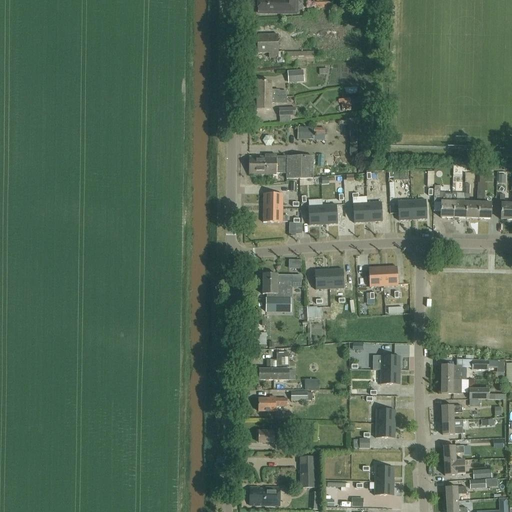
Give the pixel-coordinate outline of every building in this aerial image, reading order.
[(297,0),(258,0),(259,13),(297,14),(297,0)] [(275,58),(275,63),(296,64),(296,67),(307,67),(307,63),(313,63),(313,53),(278,53),(278,35),(259,35),(258,53),(270,53),(270,58),(275,58)] [(305,83),(304,71),(289,72),(290,84),(305,83)] [(258,82),(257,96),(287,93),(287,92),(279,92),(279,91),(271,91),(272,83),(258,82)] [(287,93),(257,96),(257,110),(271,110),(271,102),(287,102),(287,93)] [(342,103),(346,113),(356,110),(352,100),(342,103)] [(296,117),(296,108),(280,108),(280,117),(296,117)] [(314,128),(298,127),(298,139),(314,140),(314,128)] [(312,179),(312,171),(312,157),(287,158),(249,158),(249,175),(277,175),(277,173),(287,174),(287,179),(312,179)] [(493,183),(492,174),(480,174),(480,183),(493,183)] [(477,191),(477,203),(478,203),(478,219),(491,220),(491,204),(484,203),(484,192),(477,191)] [(440,218),(453,219),(454,203),(452,203),(444,202),(444,193),(440,193),(439,203),(441,203),(440,218)] [(453,219),(466,219),(466,203),(464,203),(456,203),(457,194),(452,194),(452,203),(454,203),(453,219)] [(466,219),(478,219),(478,203),(477,203),(469,203),(469,194),(464,194),(464,203),(466,203),(466,219)] [(264,195),(263,209),(282,209),(283,195),(264,195)] [(511,204),(504,204),(505,195),(500,195),(500,204),(501,205),(501,220),(511,220),(511,204)] [(412,201),(397,202),(399,221),(413,220),(412,201)] [(426,201),(412,201),(413,220),(427,220),(426,201)] [(381,203),(367,204),(368,223),(382,222),(381,203)] [(367,204),(353,205),(354,224),(368,223),(367,204)] [(322,206),(308,207),(309,226),(323,225),(322,206)] [(337,206),(322,206),(323,225),(338,225),(337,206)] [(282,216),(282,209),(263,209),(263,223),(282,223),(288,223),(288,216),(282,216)] [(397,267),(383,268),(384,287),(398,287),(397,267)] [(383,268),(369,269),(370,288),(376,287),(380,287),(384,287),(383,268)] [(343,270),(329,271),(330,290),(344,289),(343,270)] [(329,271),(315,271),(316,290),(330,290),(329,271)] [(278,276),(278,275),(262,275),(262,295),(267,295),(267,299),(266,299),(266,313),(290,313),(291,300),(291,286),(292,286),(292,276),(278,276)] [(359,298),(360,292),(351,291),(352,288),(349,288),(349,297),(359,298)] [(322,318),(322,309),(308,309),(308,322),(314,322),(314,319),(322,318)] [(288,362),(289,353),(277,353),(277,361),(267,360),(267,370),(258,370),(259,381),(274,380),(282,380),(296,380),(296,371),(293,371),(293,363),(288,362)] [(400,357),(381,357),(381,371),(400,371),(400,357)] [(504,361),(472,360),(472,370),(489,371),(489,368),(497,368),(497,372),(493,372),(493,379),(504,379),(504,361)] [(442,366),(441,380),(460,381),(461,374),(462,374),(462,367),(454,367),(454,366),(442,366)] [(400,371),(381,371),(381,385),(400,386),(400,371)] [(318,391),(317,380),(308,380),(308,391),(318,391)] [(441,380),(441,395),(453,395),(461,395),(461,388),(460,388),(460,381),(441,380)] [(489,400),(489,389),(469,389),(469,400),(489,400)] [(308,401),(308,392),(292,392),(292,401),(308,401)] [(275,397),(269,397),(269,399),(259,399),(258,413),(275,413),(275,407),(287,407),(287,399),(275,399),(275,397)] [(441,407),(442,421),(454,421),(453,414),(462,413),(466,413),(466,407),(461,408),(461,406),(453,407),(453,406),(441,407)] [(395,425),(395,411),(376,410),(376,425),(395,425)] [(454,421),(442,421),(443,436),(455,435),(463,434),(462,427),(454,428),(454,421)] [(395,439),(395,425),(376,425),(376,439),(395,439)] [(279,427),(271,427),(271,432),(258,432),(258,443),(274,443),(274,440),(279,440),(279,427)] [(369,440),(360,440),(360,449),(369,449),(369,440)] [(390,441),(390,449),(404,448),(403,440),(390,441)] [(303,450),(303,444),(291,444),(291,451),(294,451),(294,455),(300,455),(299,451),(303,450)] [(444,462),(456,462),(456,455),(469,454),(468,448),(464,448),(464,447),(455,448),(455,447),(443,448),(444,462)] [(318,488),(317,457),(300,458),(301,488),(318,488)] [(444,462),(445,476),(457,476),(457,475),(465,475),(465,468),(456,468),(456,462),(444,462)] [(394,467),(375,467),(374,481),(393,482),(394,467)] [(492,478),(491,469),(473,471),(474,479),(492,478)] [(486,488),(485,480),(470,481),(470,489),(486,488)] [(393,482),(374,481),(374,487),(374,492),(374,496),(393,496),(393,482)] [(280,488),(266,488),(265,490),(259,490),(259,488),(250,488),(250,506),(262,506),(262,507),(280,507),(280,488)] [(446,488),(446,503),(458,502),(458,495),(466,495),(466,488),(457,488),(446,488)] [(458,502),(446,503),(446,511),(471,511),(471,510),(467,510),(467,509),(459,509),(458,502)]
